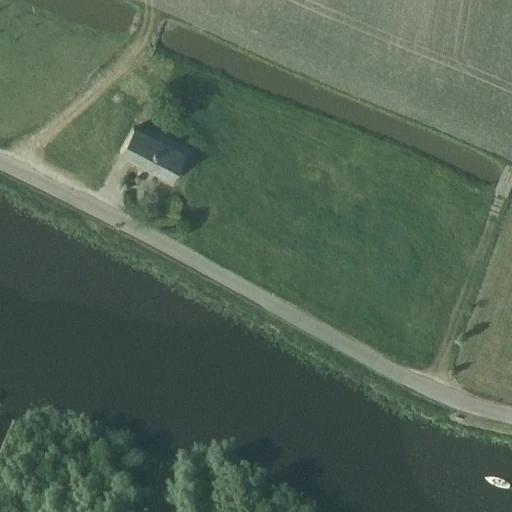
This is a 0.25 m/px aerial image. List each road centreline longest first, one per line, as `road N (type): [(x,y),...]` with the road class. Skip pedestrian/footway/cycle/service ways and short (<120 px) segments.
road 1 (tertiary): [(511,416),(431,391),(0,164)]
road 2 (track): [(431,391),(511,172)]
